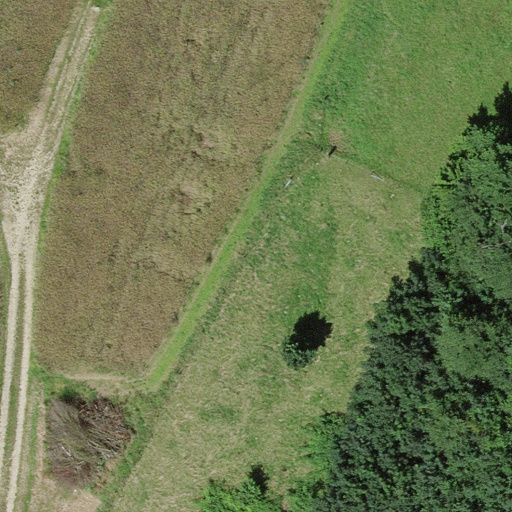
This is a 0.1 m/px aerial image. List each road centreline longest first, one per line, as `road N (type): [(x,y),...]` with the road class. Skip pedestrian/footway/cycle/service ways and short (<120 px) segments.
road 1 (track): [(0,185),(32,236),(64,87),(101,0)]
road 2 (track): [(10,511),(32,236)]
